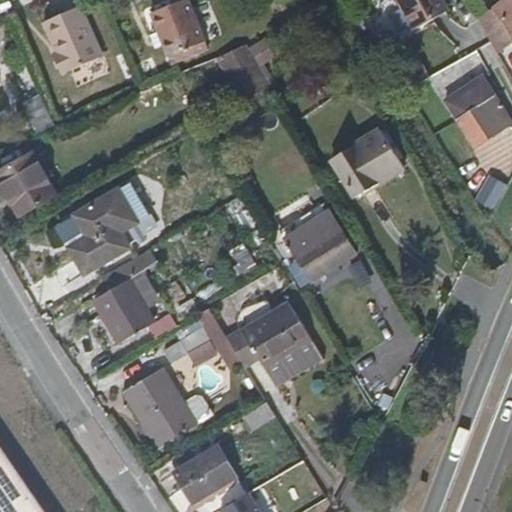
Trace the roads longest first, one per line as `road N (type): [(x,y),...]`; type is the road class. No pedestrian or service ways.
road 1 (residential): [(0,291),(141,511)]
road 2 (primary): [(511,303),(431,511)]
road 3 (unknown): [(462,380),(409,349),(356,264)]
